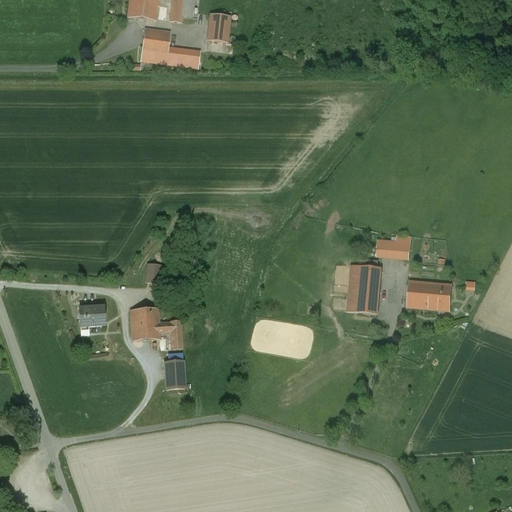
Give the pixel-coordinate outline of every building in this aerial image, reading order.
[(151,0),(130,0),(128,19),(154,22),(156,7),(157,1),(151,0)] [(180,24),(181,18),(191,19),(193,0),(172,0),(170,23),(180,24)] [(230,18),(210,16),(207,41),(227,44),(230,18)] [(170,33),(145,30),(141,61),(166,65),(168,49),(170,33)] [(168,49),(166,65),(198,69),(200,53),(168,49)] [(181,239),(174,236),(169,249),(176,252),(181,239)] [(410,244),(378,241),(376,256),(408,259),(410,244)] [(166,267),(146,265),(144,284),(164,286),(166,267)] [(381,269),(351,266),(346,313),(376,316),(381,269)] [(420,284),(409,283),(407,308),(448,312),(449,312),(451,287),(426,285),(426,282),(420,281),(420,284)] [(103,308),(78,310),(80,329),(88,328),(104,327),(103,308)] [(158,310),(131,312),(132,342),(159,341),(159,335),(158,324),(158,310)] [(158,324),(159,335),(170,334),(171,351),(182,350),(181,322),(169,323),(169,324),(158,324)] [(88,328),(80,329),(81,337),(88,336),(88,328)] [(183,362),(164,364),(166,391),(184,390),(183,362)]
